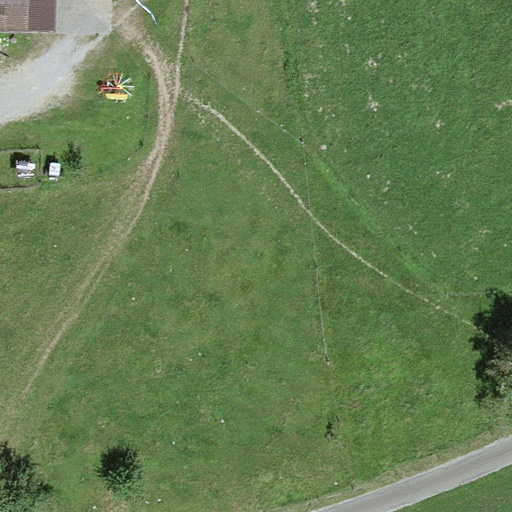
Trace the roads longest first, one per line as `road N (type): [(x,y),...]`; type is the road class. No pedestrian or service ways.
road 1 (track): [(511,448),(354,511)]
road 2 (track): [(0,94),(49,68),(83,0)]
